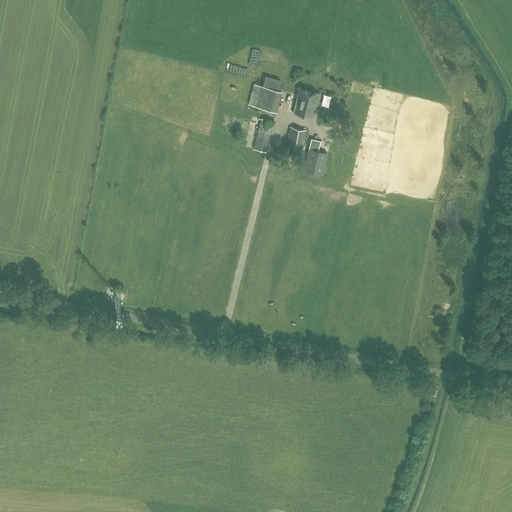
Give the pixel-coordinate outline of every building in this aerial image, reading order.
[(281,61),(283,54),(271,52),(270,59),(281,61)] [(279,90),(281,80),(265,75),(262,86),(254,84),(248,104),(277,112),(282,91),(279,90)] [(317,106),(321,94),(300,88),(298,96),(293,112),(313,118),(316,105),(317,106)] [(266,152),(274,122),(261,119),(253,149),(266,152)] [(302,153),(307,130),(290,127),(285,150),(302,153)] [(323,176),(328,153),(319,151),(321,141),(312,139),(310,149),(309,149),(304,171),(323,176)]
